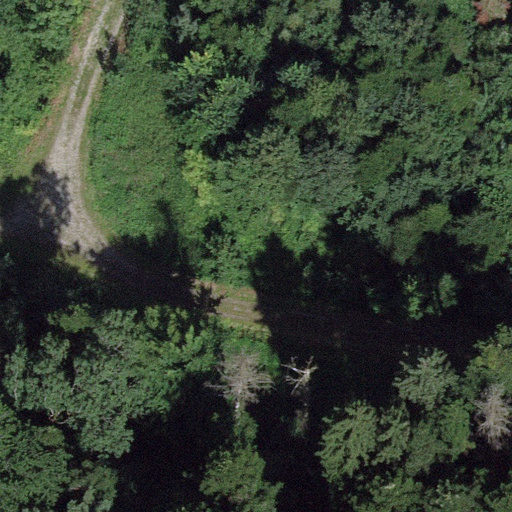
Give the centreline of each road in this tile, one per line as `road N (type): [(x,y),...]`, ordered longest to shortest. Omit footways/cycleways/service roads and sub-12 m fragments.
road 1 (track): [(511,368),(147,295),(72,197)]
road 2 (track): [(72,197),(76,118),(116,0)]
